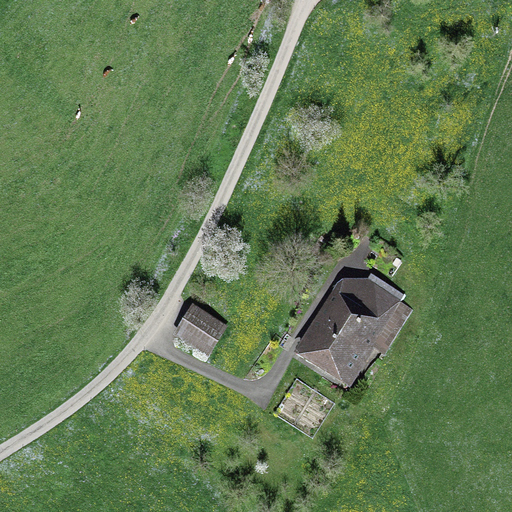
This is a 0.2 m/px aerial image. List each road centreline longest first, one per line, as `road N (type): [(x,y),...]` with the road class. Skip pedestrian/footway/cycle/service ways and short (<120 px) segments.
road 1 (unclassified): [(0,451),(102,381),(159,315),(267,100),(305,0)]
road 2 (track): [(144,335),(218,376),(261,387),(334,282),(357,262)]
